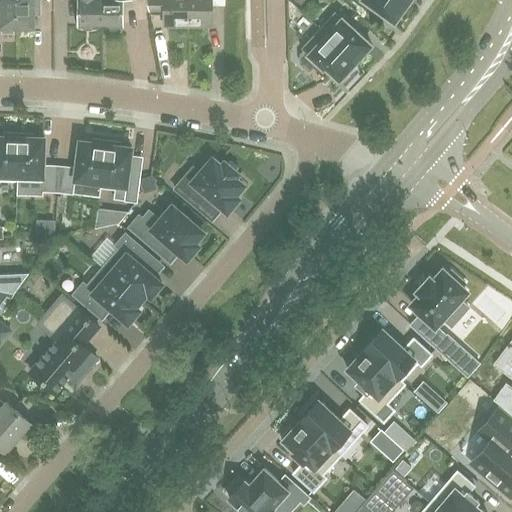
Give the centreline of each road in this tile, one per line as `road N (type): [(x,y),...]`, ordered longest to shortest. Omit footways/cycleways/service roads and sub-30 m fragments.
road 1 (residential): [(316,133),(294,184),(18,511)]
road 2 (secondary): [(111,511),(400,167)]
road 3 (residential): [(188,511),(435,250)]
road 4 (residential): [(0,87),(171,102),(263,120)]
road 5 (secondary): [(400,167),(511,29)]
